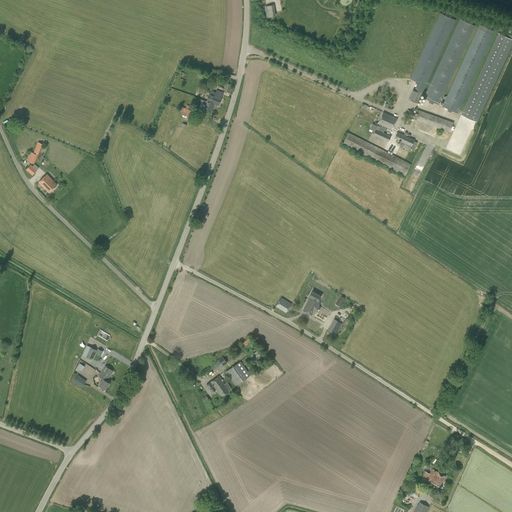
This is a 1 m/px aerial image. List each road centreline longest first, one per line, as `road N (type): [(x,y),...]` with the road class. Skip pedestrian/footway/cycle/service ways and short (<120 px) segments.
road 1 (unclassified): [(456,429),(174,261)]
road 2 (tertiary): [(174,261),(235,91),(246,0)]
road 3 (unclassified): [(156,309),(31,190),(0,136)]
road 4 (tertiary): [(72,451),(121,390),(156,309)]
road 5 (unknown): [(244,48),(360,97)]
